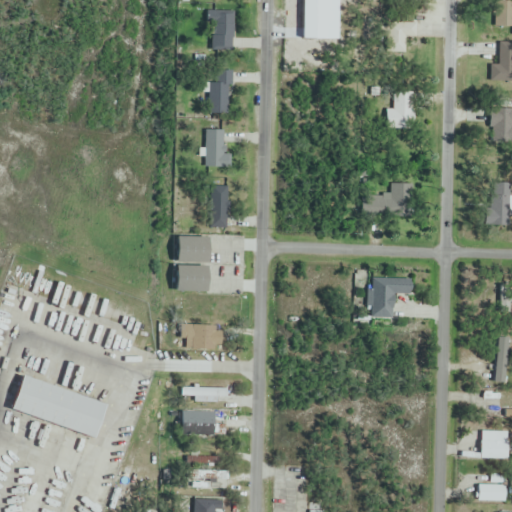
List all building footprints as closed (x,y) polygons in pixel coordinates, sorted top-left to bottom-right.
[(511,27),(511,0),(494,0),(495,28),(511,27)] [(233,11),(209,11),(208,49),(233,50),(233,11)] [(414,51),(414,23),(388,23),(388,51),(414,51)] [(511,90),(511,66),(500,66),(500,90),(511,90)] [(207,115),(229,115),(229,71),(207,71),(207,115)] [(413,96),(393,96),(393,110),(386,110),(386,124),(413,124),(413,96)] [(511,109),(489,109),(489,132),(511,132),(511,124),(511,109)] [(223,131),(205,130),(204,168),(230,168),(230,156),(223,156),(223,131)] [(496,203),(507,200),(503,184),(491,187),(496,203)] [(210,229),(228,229),(228,187),(210,187),(210,229)] [(361,197),(361,217),(402,217),(402,197),(361,197)] [(176,263),(207,263),(207,238),(176,238),(176,263)] [(175,293),(206,293),(206,267),(175,267),(175,293)] [(392,295),(410,295),(410,281),(371,280),(369,319),(391,319),(392,295)] [(179,344),(213,344),(213,331),(179,331),(179,344)] [(507,338),(496,338),(495,384),(506,384),(507,338)] [(21,378),(10,412),(93,439),(104,405),(21,378)] [(194,402),(226,402),(226,388),(181,388),(181,397),(194,397),(194,402)] [(182,414),(182,436),(224,436),(224,425),(203,425),(203,414),(182,414)] [(508,459),(508,432),(480,432),(480,459),(508,459)] [(229,471),(183,471),(183,489),(229,489),(229,471)] [(504,485),(477,485),(477,503),(504,503),(504,485)]
